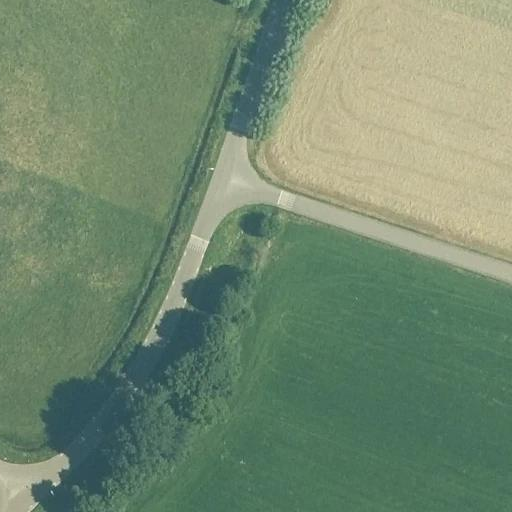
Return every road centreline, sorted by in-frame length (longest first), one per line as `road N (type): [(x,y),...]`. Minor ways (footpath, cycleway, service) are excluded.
road 1 (tertiary): [(33,495),(126,394),(226,180)]
road 2 (unclassified): [(511,276),(226,180)]
road 3 (tertiary): [(226,180),(288,0)]
